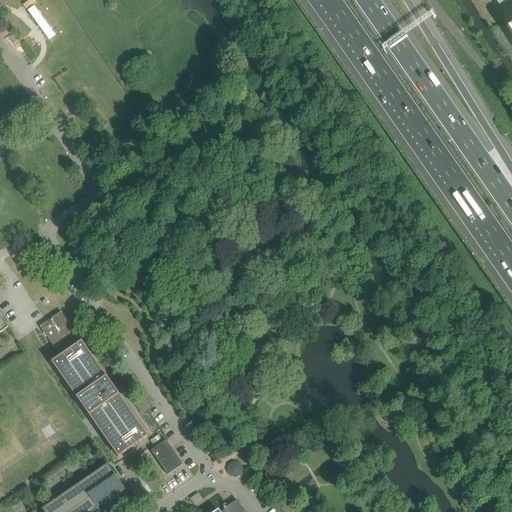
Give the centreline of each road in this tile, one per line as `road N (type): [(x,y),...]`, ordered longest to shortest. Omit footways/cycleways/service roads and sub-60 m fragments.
road 1 (motorway): [(329,0),(511,261)]
road 2 (motorway): [(511,199),(367,0)]
road 3 (motorway): [(511,175),(410,0)]
